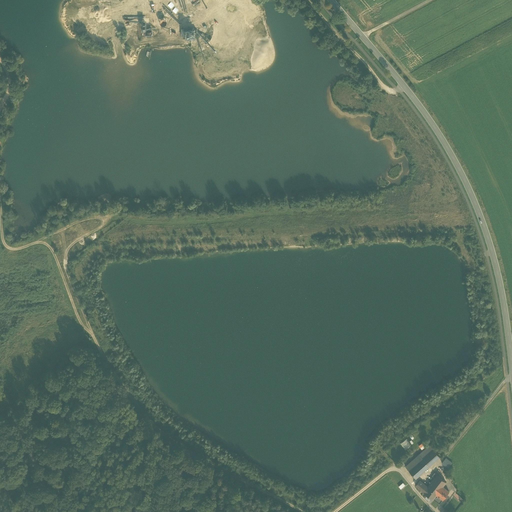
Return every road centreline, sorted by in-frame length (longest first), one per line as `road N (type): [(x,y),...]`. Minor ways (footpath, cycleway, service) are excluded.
road 1 (track): [(302,511),(153,424),(80,323),(51,251),(43,243),(4,244),(0,203)]
road 2 (tertiary): [(330,0),(422,110),(465,182),(494,260),(511,370)]
road 3 (track): [(89,330),(65,255),(104,221),(76,221),(35,243)]
road 4 (track): [(410,485),(511,373)]
road 5 (track): [(308,0),(388,90),(402,85)]
